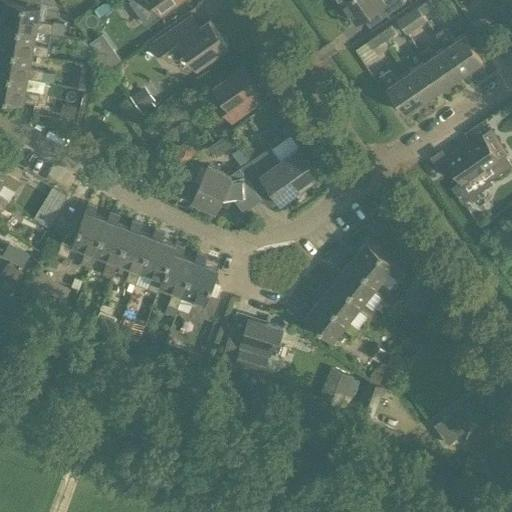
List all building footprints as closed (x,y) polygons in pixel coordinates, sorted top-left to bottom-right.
[(0,0),(0,9),(4,10),(1,24),(36,31),(51,34),(53,24),(38,21),(41,6),(40,6),(40,0),(16,0),(17,2),(5,0),(0,0)] [(129,0),(130,1),(129,2),(143,23),(175,0),(129,0)] [(342,0),(341,2),(355,22),(378,6),(385,16),(405,2),(403,0),(342,0)] [(423,14),(434,6),(429,0),(427,0),(418,7),(423,14)] [(418,7),(406,15),(398,20),(408,34),(427,20),(423,14),(418,7)] [(199,26),(191,15),(154,41),(168,61),(184,50),(195,67),(227,44),(209,19),(199,26)] [(36,31),(1,24),(0,24),(0,48),(32,54),(47,57),(49,48),(34,45),(36,31)] [(379,33),(384,40),(396,32),(391,25),(379,33)] [(445,46),(463,73),(482,59),(464,33),(454,40),(445,27),(436,33),(438,36),(445,46)] [(373,48),(384,40),(379,33),(368,41),(373,48)] [(426,60),(444,86),(463,73),(445,46),(433,54),(429,47),(421,52),(426,60)] [(0,72),(27,78),(42,81),(44,71),(29,68),(32,54),(0,48),(0,72)] [(444,86),(426,60),(406,73),(424,99),(444,86)] [(257,88),(242,66),(213,86),(228,108),(223,111),(230,121),(255,104),(248,94),(257,88)] [(406,73),(396,80),(389,69),(380,75),(387,86),(405,112),(424,99),(406,73)] [(27,78),(0,72),(0,97),(38,105),(40,95),(25,92),(27,78)] [(151,101),(155,99),(145,85),(131,96),(144,114),(155,106),(151,101)] [(289,133),(299,147),(279,160),(300,189),(320,176),(306,155),(316,148),(300,126),(289,133)] [(491,183),(490,180),(511,165),(505,155),(498,159),(480,132),(465,142),(466,143),(445,157),(461,181),(452,187),(463,202),(491,183)] [(227,133),(206,148),(218,154),(234,142),(227,133)] [(240,169),(256,191),(266,184),(280,204),(300,189),(279,160),(261,173),(251,161),(240,169)] [(219,203),(233,201),(243,214),(262,201),(256,191),(255,192),(254,191),(251,187),(245,192),(243,193),(243,192),(231,175),(208,165),(193,200),(216,211),(219,203)] [(15,190),(21,182),(0,168),(0,186),(2,183),(15,190)] [(256,191),(240,169),(231,175),(243,192),(243,193),(245,192),(251,187),(254,191),(255,192),(256,191)] [(8,203),(0,198),(0,210),(3,212),(8,203)] [(94,253),(107,219),(94,214),(97,207),(87,203),(72,245),(85,250),(80,264),(89,267),(94,253)] [(47,225),(54,215),(39,206),(33,217),(47,225)] [(117,262),(130,227),(118,222),(119,216),(109,212),(107,219),(94,253),(107,258),(102,272),(111,276),(117,262)] [(139,270),(152,235),(139,231),(142,224),(132,221),(130,227),(117,262),(130,267),(124,281),(134,284),(139,270)] [(159,285),(175,244),(162,239),(164,233),(154,229),(152,235),(139,270),(152,275),(147,289),(156,293),(159,285)] [(345,256),(350,260),(379,284),(388,272),(400,281),(406,274),(366,241),(357,252),(351,248),(345,256)] [(177,308),(182,293),(194,261),(181,255),(184,247),(175,244),(159,285),(172,289),(167,304),(177,308)] [(199,317),(217,269),(204,264),(207,257),(197,253),(194,261),(182,293),(195,298),(190,313),(199,317)] [(379,284),(350,260),(341,271),(335,267),(329,275),(334,279),(363,303),(373,291),(385,300),(390,293),(379,284)] [(314,293),(320,297),(348,321),(357,310),(369,319),(374,312),(363,303),(334,279),(325,290),(320,286),(314,293)] [(422,282),(409,302),(420,309),(434,290),(422,282)] [(348,321),(320,297),(310,309),(305,305),(298,313),(332,340),(342,328),(354,338),(360,330),(348,321)] [(248,319),(244,332),(232,328),(221,365),(235,370),(236,365),(263,373),(268,357),(272,344),(277,346),(282,330),(248,319)] [(190,349),(186,358),(199,362),(202,354),(190,349)] [(335,365),(323,393),(346,403),(358,375),(335,365)] [(373,416),(384,386),(366,379),(355,409),(373,416)] [(461,407),(447,416),(434,425),(445,441),(458,432),(465,441),(492,422),(476,400),(462,409),(461,407)] [(490,463),(469,456),(465,466),(486,473),(490,463)]
